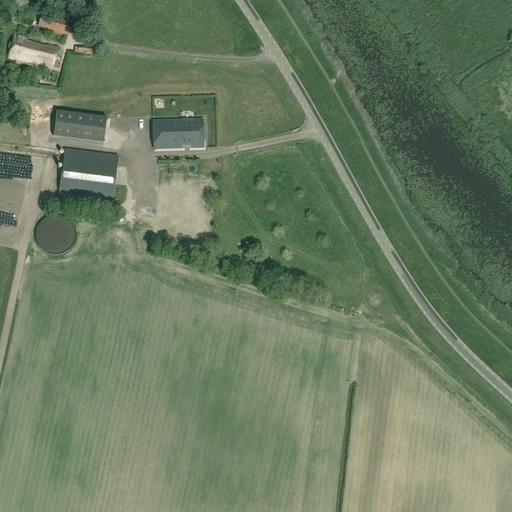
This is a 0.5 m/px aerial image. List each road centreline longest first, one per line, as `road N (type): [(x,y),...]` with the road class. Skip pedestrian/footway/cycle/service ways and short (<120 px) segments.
road 1 (tertiary): [(511,395),(420,299),(240,0)]
road 2 (track): [(0,358),(32,208)]
